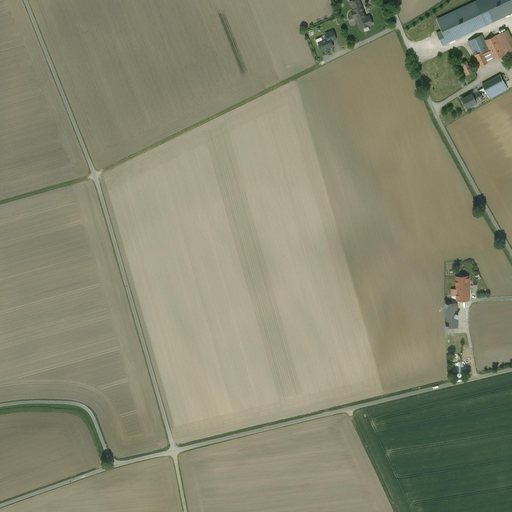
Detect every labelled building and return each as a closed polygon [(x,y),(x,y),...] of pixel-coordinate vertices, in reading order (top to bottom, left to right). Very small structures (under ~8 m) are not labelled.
[(353,0),(350,2),(353,10),(361,7),(358,0),(353,0)] [(442,30),(437,33),(442,45),(511,12),(511,0),(478,0),(437,19),(442,30)] [(366,18),(361,7),(353,10),(351,11),(354,18),(356,17),(360,29),(369,25),(372,23),(369,16),(366,18)] [(511,38),(507,30),(496,35),(505,53),(509,52),(511,50),(511,38)] [(329,38),(331,41),(336,39),(333,31),(325,34),(327,38),(329,38)] [(482,35),(468,41),(475,55),(483,51),(485,55),(490,53),(484,41),(482,35)] [(496,35),(486,39),(484,41),(490,53),(493,60),(505,54),(505,53),(496,35)] [(323,43),(319,44),(322,51),(326,49),(327,51),(330,49),(329,48),(333,46),(331,41),(329,38),(327,38),(322,40),(323,43)] [(483,51),(475,55),(480,66),(488,63),(485,55),(483,51)] [(485,55),(488,63),(493,60),(490,53),(485,55)] [(468,65),(462,68),(465,76),(472,73),(468,65)] [(484,87),(487,93),(505,83),(500,75),(482,84),(484,87)] [(487,93),(490,99),(508,89),(505,83),(487,93)] [(479,92),(473,95),(476,102),(483,98),(482,96),(479,92)] [(472,94),(462,99),(467,108),(476,102),(473,95),(472,94)] [(468,276),(456,277),(456,281),(453,281),(453,286),(456,286),(457,296),(457,300),(469,300),(468,276)] [(458,328),(457,303),(447,304),(446,304),(446,328),(458,328)]
